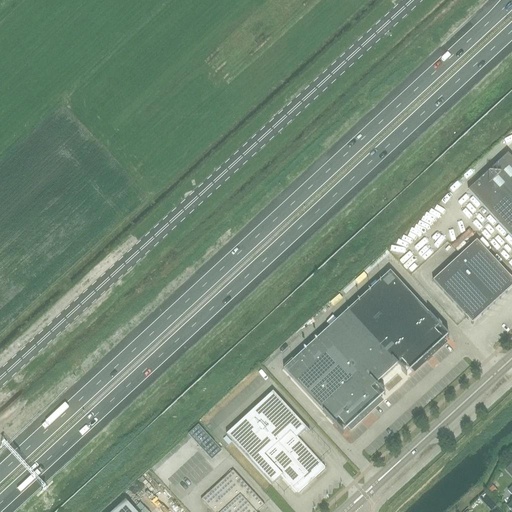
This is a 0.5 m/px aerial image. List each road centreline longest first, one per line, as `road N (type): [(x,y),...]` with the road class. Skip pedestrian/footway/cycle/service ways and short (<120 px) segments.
road 1 (primary): [(412,0),(0,378)]
road 2 (motorway): [(106,405),(511,31)]
road 3 (motorway): [(511,0),(220,268)]
road 4 (motorway): [(220,268),(0,473)]
road 5 (motorway): [(0,437),(220,268)]
road 6 (secondary): [(343,511),(511,357)]
road 7 (motorway): [(0,503),(106,405)]
road 8 (motorway): [(10,511),(106,405)]
